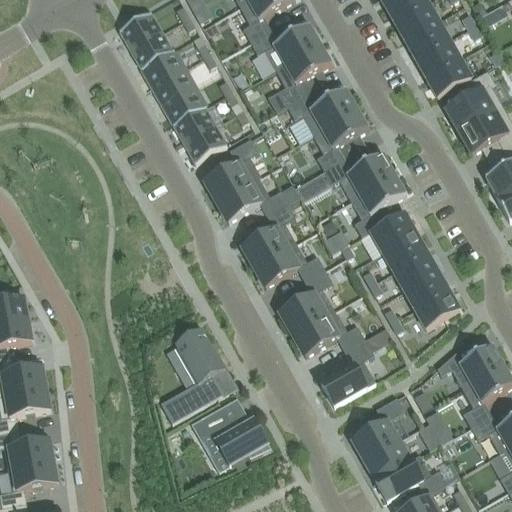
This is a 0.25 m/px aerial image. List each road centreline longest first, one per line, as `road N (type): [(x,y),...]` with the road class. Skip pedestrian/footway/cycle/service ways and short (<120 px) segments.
road 1 (residential): [(63,10),(93,43),(198,222),(208,266),(310,438),(336,511)]
road 2 (residential): [(511,333),(496,305),(495,257),(425,133),(385,115),(323,0)]
road 3 (residential): [(0,203),(77,339),(95,511)]
